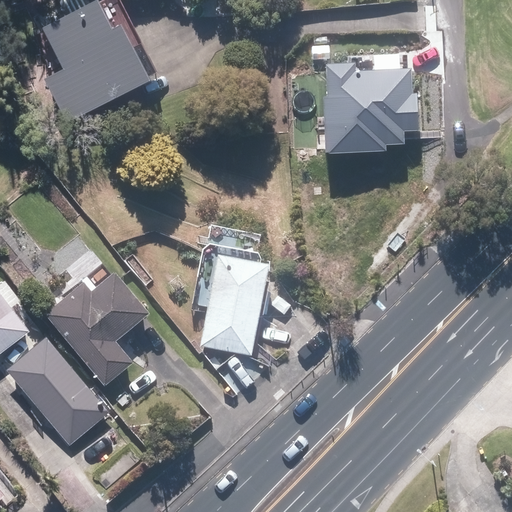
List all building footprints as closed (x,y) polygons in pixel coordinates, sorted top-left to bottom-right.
[(53,70),(33,79),(54,124),(145,81),(119,25),(104,32),(91,3),(34,30),(53,70)] [(376,233),(376,204),(383,204),(383,159),(366,159),(310,166),(311,246),(355,246),(356,234),(376,233)] [(212,259),(200,352),(251,358),(262,266),(212,259)] [(37,317),(94,390),(124,367),(107,344),(141,317),(110,277),(85,296),(78,286),(37,317)] [(0,343),(17,331),(0,308),(9,301),(0,288),(0,343)] [(111,411),(47,337),(6,372),(70,447),(111,411)]
